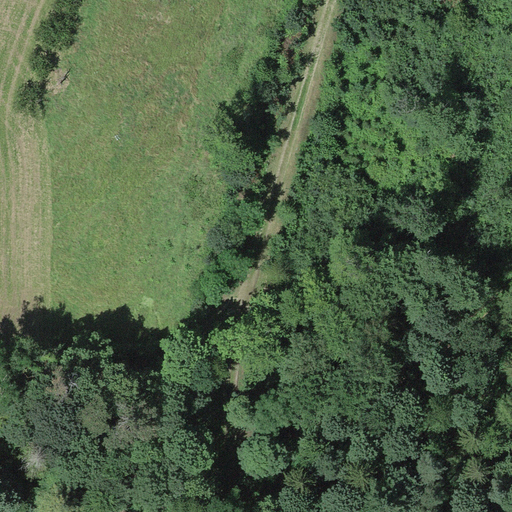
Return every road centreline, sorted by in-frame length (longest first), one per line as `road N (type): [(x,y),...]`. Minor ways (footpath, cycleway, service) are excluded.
road 1 (track): [(334,0),(248,290),(230,511)]
road 2 (track): [(124,511),(186,365),(248,290)]
